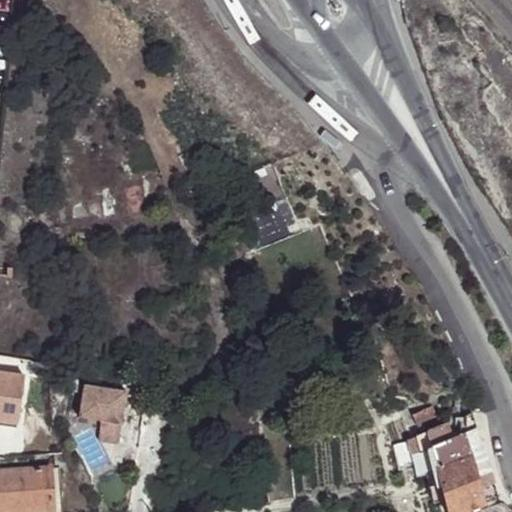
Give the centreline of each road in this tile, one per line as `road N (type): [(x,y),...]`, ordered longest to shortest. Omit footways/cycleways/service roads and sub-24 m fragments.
road 1 (residential): [(344,91),(501,400),(511,470)]
road 2 (secondary): [(379,75),(511,306)]
road 3 (residential): [(238,0),(303,76),(344,91)]
